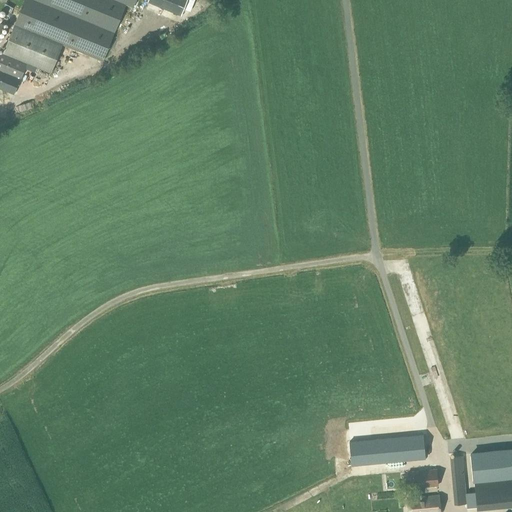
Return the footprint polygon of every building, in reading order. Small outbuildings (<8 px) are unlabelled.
[(24,0),(15,24),(63,44),(103,60),(126,4),(133,7),(135,0),(24,0)] [(182,15),(187,0),(148,0),(148,1),(182,15)] [(51,72),(63,44),(15,24),(3,53),(0,51),(0,89),(15,95),(28,63),(51,72)] [(352,465),(426,459),(424,434),(350,441),(352,465)] [(473,482),(511,478),(511,447),(470,452),(473,482)] [(467,504),(467,503),(467,493),(463,455),(451,456),(455,505),(467,504)] [(420,487),(439,486),(437,469),(408,472),(410,487),(411,498),(408,498),(409,511),(440,511),(439,495),(421,497),(420,487)] [(476,492),(467,493),(467,503),(467,504),(467,508),(477,507),(511,504),(511,480),(475,483),(476,492)]
